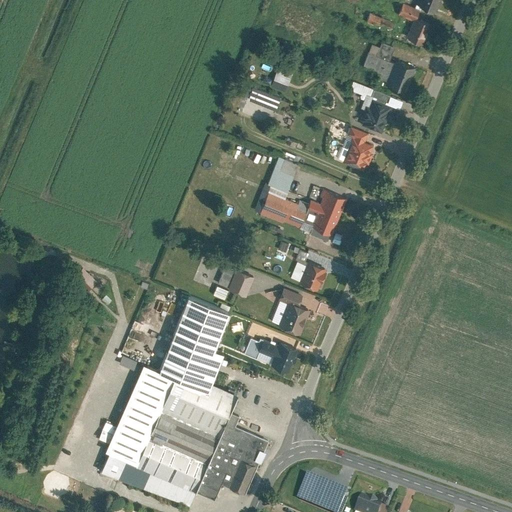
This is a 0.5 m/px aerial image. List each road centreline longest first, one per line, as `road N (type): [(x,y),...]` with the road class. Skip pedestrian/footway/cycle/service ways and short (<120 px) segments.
road 1 (unclassified): [(305,452),(305,398),(460,0)]
road 2 (tertiary): [(305,452),(343,456),(500,511)]
